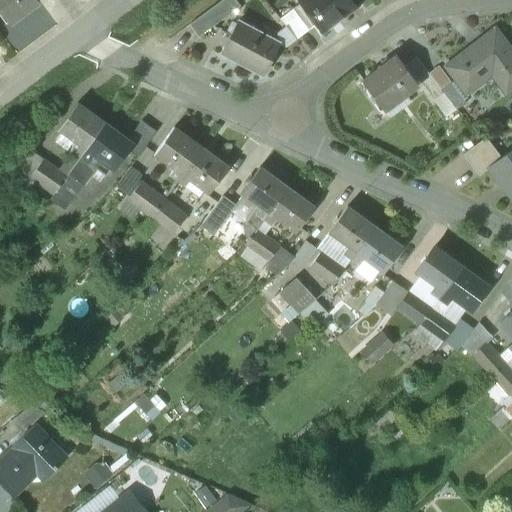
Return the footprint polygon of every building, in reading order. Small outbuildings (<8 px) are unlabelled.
[(37,0),(0,0),(0,6),(12,22),(39,2),(37,0)] [(234,0),(224,0),(190,26),(199,39),(240,8),(237,3),(234,0)] [(350,0),(310,0),(303,6),(317,25),(322,31),(355,6),(350,0)] [(301,4),(294,10),(309,30),(317,25),(303,6),(301,4)] [(309,30),(294,10),(280,20),(296,40),(309,30)] [(278,42),(239,22),(222,55),(263,77),(280,44),(278,42)] [(511,49),(495,28),(445,66),(466,95),(500,69),(511,83),(511,49)] [(396,57),(363,82),(384,111),(385,110),(383,108),(403,93),(404,96),(417,86),(396,57)] [(442,94),(415,59),(406,66),(433,101),(442,94)] [(466,102),(450,82),(440,89),(443,93),(456,110),(466,102)] [(442,94),(433,101),(446,118),(456,110),(443,93),(442,94)] [(106,123),(80,105),(61,129),(81,144),(76,150),(83,155),(106,123)] [(156,132),(143,122),(130,140),(134,143),(130,149),(139,155),(156,132)] [(130,140),(106,123),(83,155),(90,160),(95,154),(100,158),(115,169),(130,149),(134,143),(130,140)] [(202,149),(176,130),(157,155),(176,169),(172,175),(179,180),(202,149)] [(486,139),(463,156),(479,177),(490,169),(489,168),(501,159),(486,139)] [(34,153),(23,145),(11,162),(21,170),(34,153)] [(229,169),(202,149),(179,180),(187,186),(191,180),(211,195),(229,169)] [(75,150),(59,171),(67,177),(69,173),(83,155),(76,150),(75,150)] [(511,151),(501,159),(489,168),(490,169),(501,184),(503,182),(511,194),(511,151)] [(45,161),(34,153),(21,170),(32,178),(45,161)] [(90,160),(83,155),(69,173),(82,183),(100,158),(95,154),(90,160)] [(59,171),(45,161),(32,178),(32,179),(46,189),(53,195),(67,177),(59,171)] [(124,194),(131,200),(143,182),(147,178),(131,166),(116,186),(110,192),(120,199),(124,194)] [(288,188),(260,168),(242,193),(244,195),(261,208),(257,212),(254,210),(245,221),(244,223),(255,233),(257,230),(265,220),(269,213),(287,189),(288,188)] [(32,178),(21,170),(14,180),(25,188),(32,179),(32,178)] [(82,183),(69,173),(67,177),(53,195),(49,197),(59,204),(67,203),(82,183)] [(46,189),(32,179),(25,188),(39,199),(46,189)] [(165,199),(143,182),(131,200),(129,201),(139,209),(151,218),(165,199)] [(287,189),(269,213),(276,218),(296,233),(314,209),(287,189)] [(261,208),(244,195),(235,207),(232,211),(245,221),(254,210),(257,212),(261,208)] [(235,207),(222,198),(201,226),(214,236),(232,211),(235,207)] [(188,215),(165,199),(151,218),(174,234),(188,215)] [(131,220),(139,209),(129,201),(121,213),(131,220)] [(374,228),(347,209),(330,233),(349,248),(356,253),(374,228)] [(276,218),(269,213),(265,220),(272,225),(276,218)] [(174,234),(151,218),(142,226),(150,235),(147,238),(165,258),(184,241),(174,234)] [(401,248),(374,228),(356,253),(363,258),(382,272),(401,248)] [(278,246),(257,230),(255,233),(245,246),(267,262),(278,246)] [(315,250),(305,242),(293,257),(292,259),(303,268),(315,250)] [(293,257),(278,246),(267,262),(280,272),(288,265),(292,259),(293,257)] [(356,253),(349,248),(345,253),(352,258),(356,253)] [(462,268),(436,249),(417,272),(421,275),(437,287),(444,292),(462,268)] [(130,264),(119,250),(102,264),(114,278),(130,264)] [(343,270),(319,253),(308,268),(332,286),(343,270)] [(363,258),(356,253),(352,258),(359,264),(363,258)] [(488,288),(462,268),(444,292),(451,298),(471,312),(488,288)] [(367,286),(343,270),(332,286),(345,295),(356,302),(367,286)] [(431,310),(439,299),(432,294),(437,287),(421,275),(408,293),(431,310)] [(308,296),(293,280),(281,291),(301,313),(311,304),(313,302),(308,296)] [(396,308),(407,292),(393,282),(375,305),(392,318),(398,309),(396,308)] [(345,295),(332,286),(324,292),(339,303),(345,295)] [(444,292),(437,287),(432,294),(439,299),(444,292)] [(320,296),(315,290),(308,296),(313,302),(315,301),(320,296)] [(339,303),(324,292),(320,296),(315,301),(319,304),(330,313),(339,303)] [(408,293),(407,292),(396,308),(398,309),(420,325),(431,310),(408,293)] [(451,298),(444,292),(439,299),(447,304),(451,298)] [(315,308),(311,304),(301,313),(314,328),(324,318),(315,308)] [(454,326),(431,310),(420,325),(426,330),(436,336),(443,341),(454,326)] [(511,312),(501,323),(511,336),(511,312)] [(486,342),(488,344),(494,338),(480,323),(463,345),(471,355),(486,342)] [(436,336),(426,330),(423,338),(430,343),(436,336)] [(381,332),(359,352),(373,367),(394,347),(381,332)] [(488,344),(486,342),(471,355),(491,376),(506,363),(499,356),(488,344)] [(511,349),(510,347),(499,356),(506,363),(511,357),(511,349)] [(511,370),(506,363),(491,376),(498,384),(510,397),(511,394),(511,370)] [(499,431),(511,420),(511,418),(511,394),(510,397),(498,384),(488,393),(502,409),(497,413),(495,411),(487,418),(499,431)] [(150,419),(166,407),(154,391),(137,403),(150,419)] [(252,391),(242,399),(252,410),(262,401),(252,391)] [(37,425),(47,415),(32,408),(10,425),(19,434),(22,438),(37,425)] [(22,438),(19,434),(7,445),(11,448),(0,458),(0,484),(13,499),(36,478),(40,483),(67,458),(37,425),(22,438)] [(102,511),(143,511),(128,491),(102,511)] [(208,511),(207,511),(247,511),(252,508),(227,497),(208,511)]
